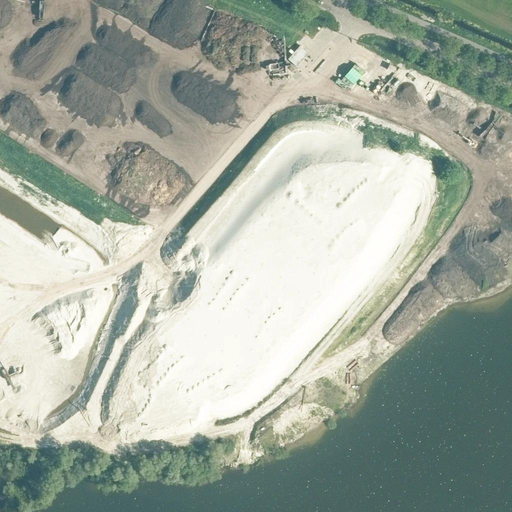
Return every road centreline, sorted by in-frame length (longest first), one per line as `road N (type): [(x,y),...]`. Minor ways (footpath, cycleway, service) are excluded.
road 1 (track): [(493,175),(352,348)]
road 2 (track): [(301,85),(493,175)]
road 3 (secondary): [(511,83),(323,0)]
road 4 (track): [(164,229),(301,85)]
